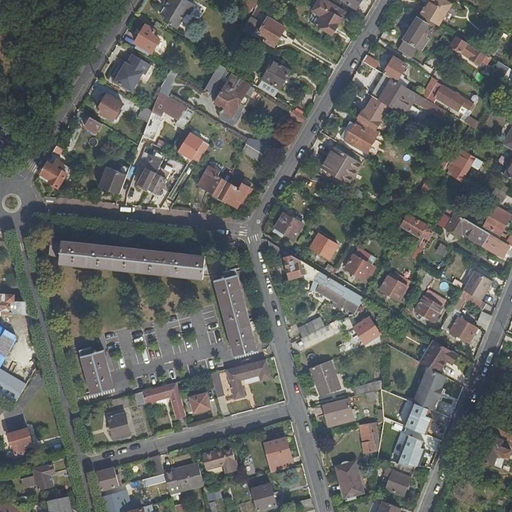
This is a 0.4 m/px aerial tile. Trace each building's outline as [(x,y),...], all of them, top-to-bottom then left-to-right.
[(196,5),(188,0),(170,0),(172,1),(170,6),(165,7),(161,15),(170,20),(168,23),(178,29),(188,13),(191,15),(196,5)] [(258,6),(261,0),(249,0),(247,3),(256,9),(258,6)] [(322,16),(317,25),(333,35),(346,13),(323,0),(319,0),(313,11),(322,16)] [(343,0),(343,1),(357,9),(362,0),(343,0)] [(426,8),(422,15),(441,26),(454,4),(446,0),(430,0),(430,2),(432,3),(429,7),(426,8)] [(262,8),(258,6),(256,9),(251,17),(256,19),(262,8)] [(251,17),(247,24),(243,31),(250,35),(259,21),(257,20),(256,19),(251,17)] [(275,46),(286,28),(269,18),(260,32),(268,37),(266,41),(275,46)] [(418,18),(405,40),(416,47),(416,46),(423,50),(429,40),(424,36),(426,34),(424,33),(429,25),(418,18)] [(156,32),(146,26),(136,43),(138,44),(136,47),(151,56),(153,53),(161,40),(154,36),(156,32)] [(386,33),(383,40),(394,46),(397,40),(386,33)] [(248,39),(242,36),(238,43),(244,46),(248,39)] [(492,60),(458,37),(452,46),(481,66),(483,62),(488,66),(492,60)] [(405,40),(399,50),(410,57),(416,47),(405,40)] [(73,61),(78,52),(70,47),(65,56),(73,61)] [(152,65),(133,55),(128,63),(124,61),(113,80),(133,92),(143,74),(146,75),(152,65)] [(378,62),(368,56),(364,62),(375,68),(378,62)] [(392,79),(401,84),(404,79),(401,77),(408,65),(395,58),(385,74),(392,79)] [(258,76),(253,84),(275,98),(291,71),(274,61),(263,80),(258,76)] [(510,69),(500,62),(496,68),(506,75),(510,69)] [(220,65),(205,90),(212,94),(226,69),(220,65)] [(249,101),(248,99),(244,96),(250,86),(232,75),(216,103),(224,108),(222,113),(231,118),(240,104),(244,106),(247,105),(249,101)] [(422,104),(425,99),(418,94),(401,84),(392,79),(380,97),(379,100),(391,107),(407,117),(409,114),(410,115),(415,107),(411,105),(414,100),(422,104)] [(438,82),(439,81),(434,79),(428,89),(433,93),(429,99),(434,102),(437,98),(465,115),(468,109),(470,110),(474,104),(450,90),(450,89),(438,82)] [(244,96),(248,99),(254,89),(250,86),(244,96)] [(160,92),(153,112),(148,123),(143,138),(153,142),(163,123),(164,123),(167,117),(181,125),(178,128),(184,132),(196,114),(160,92)] [(114,121),(124,105),(108,95),(99,111),(114,121)] [(364,111),(359,119),(376,130),(377,131),(391,107),(379,100),(375,97),(366,112),(364,111)] [(233,125),(244,106),(240,104),(231,118),(222,113),(219,117),(233,125)] [(148,123),(153,112),(145,107),(140,118),(148,123)] [(291,116),(303,124),(307,117),(295,110),(291,116)] [(477,129),(480,124),(469,117),(466,123),(472,126),(477,129)] [(101,133),(104,125),(93,118),(88,125),(101,133)] [(369,152),(381,133),(377,131),(376,130),(359,119),(346,141),(357,147),(358,145),(369,152)] [(116,133),(104,125),(101,133),(111,140),(116,133)] [(199,163),(210,146),(191,134),(179,153),(192,161),(193,160),(199,163)] [(248,145),(270,158),(278,145),(247,139),(247,143),(248,143),(248,144),(248,145)] [(248,145),(247,144),(243,152),(265,166),(270,158),(248,145)] [(455,145),(440,169),(444,172),(459,148),(455,145)] [(355,159),(336,148),(322,169),(342,181),(355,159)] [(462,183),(477,158),(465,151),(462,156),(459,154),(458,154),(449,168),(449,171),(454,174),(452,177),(462,183)] [(54,165),(48,162),(42,174),(52,180),(50,183),(59,189),(68,174),(61,170),(64,164),(57,160),(54,165)] [(121,195),(131,168),(120,164),(117,171),(108,168),(101,187),(102,185),(110,188),(109,191),(121,195)] [(171,173),(161,168),(157,174),(149,190),(160,195),(171,173)] [(149,190),(157,174),(147,169),(139,184),(149,190)] [(200,187),(219,197),(227,182),(209,172),(200,187)] [(403,181),(383,214),(388,217),(407,184),(403,181)] [(227,182),(219,197),(230,203),(230,202),(242,208),(253,189),(242,183),(239,189),(227,182)] [(498,191),(492,201),(503,207),(509,197),(498,191)] [(483,230),(505,243),(511,247),(511,237),(510,239),(503,234),(511,216),(511,215),(495,207),(483,230)] [(276,228),(296,239),(304,225),(285,213),(276,228)] [(483,230),(457,214),(453,221),(446,216),(440,225),(448,230),(461,238),(463,233),(483,245),(484,244),(501,252),(505,243),(483,230)] [(422,236),(429,241),(434,232),(427,228),(428,227),(423,224),(409,216),(402,227),(421,238),(422,236)] [(427,228),(434,232),(436,229),(424,222),(423,224),(428,227),(427,228)] [(320,234),(311,249),(331,260),(339,246),(320,234)] [(420,246),(412,259),(417,262),(429,241),(422,236),(421,238),(417,244),(420,246)] [(203,280),(206,257),(62,241),(59,264),(203,280)] [(295,257),(269,241),(270,251),(281,257),(283,257),(285,258),(289,279),(299,277),(300,280),(306,279),(314,281),(320,272),(295,257)] [(358,250),(355,255),(374,266),(377,261),(358,250)] [(374,266),(355,255),(346,269),(365,281),(374,266)] [(414,278),(417,271),(399,263),(396,270),(414,278)] [(465,291),(482,301),(494,281),(475,270),(471,267),(466,274),(471,277),(463,290),(465,291)] [(258,352),(235,269),(224,272),(225,279),(215,282),(235,357),(258,352)] [(430,270),(411,301),(416,304),(435,273),(430,270)] [(314,281),(312,286),(318,287),(340,300),(340,301),(345,304),(347,300),(359,307),(364,299),(330,278),(320,272),(314,281)] [(409,287),(390,276),(381,290),(400,302),(409,287)] [(429,289),(425,297),(444,308),(449,301),(429,289)] [(483,311),(487,304),(482,301),(465,291),(455,308),(460,311),(467,300),(483,311)] [(0,311),(3,311),(3,314),(2,314),(2,316),(10,316),(10,314),(29,315),(26,303),(14,301),(14,296),(0,295),(0,311)] [(444,308),(425,297),(416,311),(435,323),(444,308)] [(365,299),(364,299),(359,307),(371,315),(376,306),(365,299)] [(382,321),(381,309),(376,306),(371,315),(382,321)] [(452,313),(460,318),(462,313),(460,311),(455,308),(452,313)] [(493,315),(481,311),(476,324),(482,326),(481,328),(487,331),(493,315)] [(452,313),(443,327),(470,344),(479,329),(460,318),(452,313)] [(359,334),(361,338),(366,345),(381,334),(370,318),(355,329),(359,334)] [(303,339),(316,331),(312,322),(298,329),(303,339)] [(303,339),(302,339),(306,347),(329,335),(327,333),(334,329),(331,323),(316,331),(303,339)] [(0,327),(0,368),(17,339),(17,338),(0,327)] [(297,352),(305,348),(300,339),(292,343),(297,352)] [(447,361),(449,362),(453,365),(458,356),(434,342),(424,360),(441,370),(445,364),(447,361)] [(92,353),(90,348),(79,351),(91,395),(114,389),(104,350),(92,353)] [(266,361),(228,371),(235,400),(244,397),(240,381),(259,375),(261,382),(271,379),(266,361)] [(340,389),(330,361),(312,368),(322,395),(340,389)] [(34,374),(41,363),(32,363),(28,370),(34,374)] [(442,389),(447,378),(428,367),(415,403),(418,405),(434,411),(438,400),(441,401),(445,390),(442,389)] [(322,395),(312,368),(309,369),(320,396),(322,395)] [(218,372),(211,374),(218,398),(224,396),(218,372)] [(0,375),(0,394),(16,404),(24,390),(0,375)] [(382,390),(382,382),(354,389),(356,397),(382,390)] [(186,416),(177,383),(143,392),(146,405),(147,406),(150,405),(149,403),(172,397),(178,418),(186,416)] [(415,403),(382,390),(383,402),(414,414),(418,405),(415,403)] [(146,405),(143,392),(135,395),(138,408),(146,405)] [(211,408),(207,394),(191,398),(195,413),(211,408)] [(349,399),(325,405),(330,426),(355,420),(349,399)] [(131,435),(126,414),(109,418),(115,440),(131,435)] [(428,449),(437,427),(415,418),(404,445),(420,451),(422,447),(428,449)] [(367,442),(363,443),(365,454),(376,452),(375,445),(378,444),(376,437),(378,436),(375,424),(364,426),(367,442)] [(383,429),(379,454),(393,456),(397,432),(383,429)] [(27,454),(25,446),(32,444),(29,430),(9,435),(12,445),(14,444),(17,456),(27,454)] [(484,450),(481,457),(480,460),(501,468),(505,458),(498,455),(504,440),(490,435),(484,450)] [(266,444),(274,472),(294,467),(287,439),(266,444)] [(225,449),(203,454),(207,471),(225,467),(227,474),(238,471),(239,471),(233,450),(225,452),(225,449)] [(165,471),(160,456),(151,458),(156,474),(165,471)] [(337,464),(338,471),(358,466),(356,459),(337,464)] [(197,462),(165,471),(171,493),(171,495),(204,487),(197,462)] [(416,466),(391,463),(381,486),(404,496),(416,466)] [(34,470),(36,476),(22,479),(24,487),(38,484),(40,490),(54,486),(51,475),(56,474),(53,465),(34,470)] [(358,466),(338,471),(346,498),(364,493),(358,466)] [(120,486),(115,468),(98,472),(103,491),(120,486)] [(240,481),(246,480),(244,470),(239,471),(238,471),(240,481)] [(277,507),(271,484),(253,489),(259,511),(277,507)] [(104,497),(108,511),(125,511),(144,507),(153,505),(151,499),(131,504),(127,491),(104,497)] [(153,505),(172,500),(171,495),(171,493),(151,499),(153,505)] [(0,494),(0,507),(8,511),(29,511),(20,506),(0,494)] [(69,496),(50,500),(53,511),(57,510),(57,511),(64,511),(65,511),(72,510),(69,496)] [(234,499),(227,500),(229,509),(235,507),(234,499)] [(314,508),(312,499),(300,503),(302,511),(314,508)] [(177,511),(188,511),(186,503),(176,506),(177,511)] [(394,511),(397,507),(387,503),(383,511),(394,511)]
